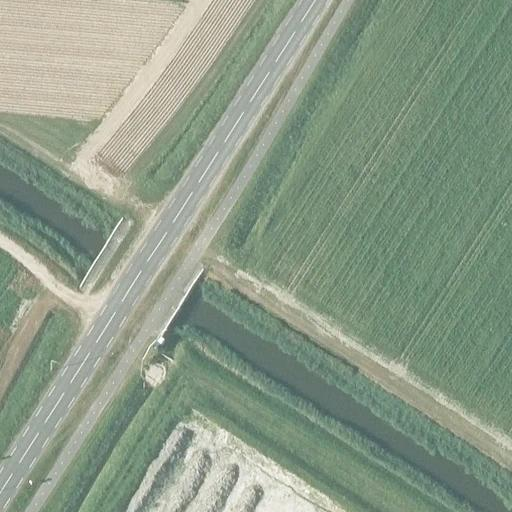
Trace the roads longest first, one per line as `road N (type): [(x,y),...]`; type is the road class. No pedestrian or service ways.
road 1 (primary): [(0,491),(314,0)]
road 2 (track): [(103,327),(0,256)]
